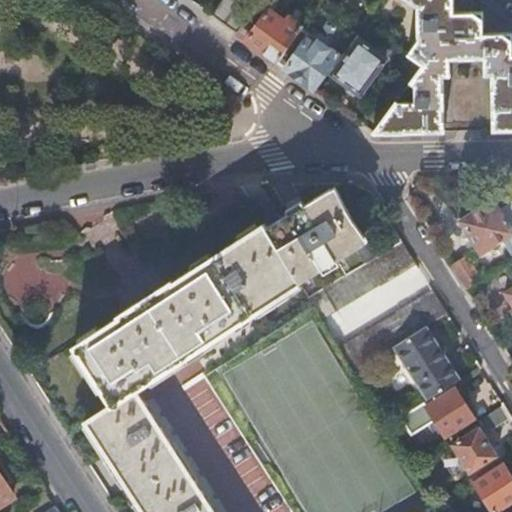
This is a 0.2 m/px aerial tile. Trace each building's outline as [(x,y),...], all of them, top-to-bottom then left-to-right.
[(222,0),(212,15),(236,32),(253,8),(241,0),(222,0)] [(396,101),(374,131),(442,130),(442,75),(449,75),(448,58),(483,57),(484,73),(491,73),(492,129),(511,128),(511,53),(510,53),(508,33),(481,32),(480,12),(453,12),(452,0),(407,0),(417,7),(419,39),(409,53),(423,63),(411,80),(413,82),(416,84),(416,101),(396,101)] [(277,62),(301,27),(287,17),(284,21),(258,2),(253,8),(236,32),(277,62)] [(315,89),(339,55),(301,27),(277,62),(315,89)] [(358,38),(332,74),(359,94),(384,60),(387,62),(393,54),(382,46),(378,52),(358,38)] [(358,183),(337,183),(267,226),(294,270),(298,278),(332,257),(341,272),(307,293),(323,319),(414,261),(368,188),(358,183)] [(511,199),(498,208),(492,198),(459,219),(480,253),(502,239),(511,254),(511,199)] [(215,511),(136,389),(255,312),(254,309),(299,280),(298,278),(294,270),(267,226),(264,221),(171,281),(170,279),(116,314),(117,315),(71,345),(109,403),(83,420),(141,511),(215,511)] [(453,265),(467,288),(482,279),(467,256),(453,265)] [(431,289),(339,347),(354,371),(392,347),(424,327),(446,312),(431,289)] [(424,327),(392,347),(426,399),(457,379),(424,327)] [(426,405),(444,434),(473,416),(454,387),(426,405)] [(504,404),(482,417),(488,427),(493,428),(511,416),(504,404)] [(450,443),(468,473),(497,455),(478,425),(450,443)] [(474,483),(492,511),(511,499),(511,479),(503,465),(474,483)] [(0,504),(13,496),(6,485),(7,484),(0,474),(0,504)]
